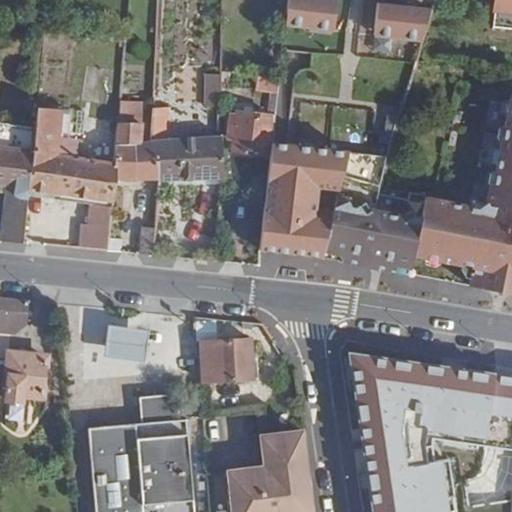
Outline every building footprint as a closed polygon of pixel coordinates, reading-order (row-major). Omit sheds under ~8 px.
[(511,0),(496,0),(495,10),(511,12),(511,0)] [(285,37),(335,43),(339,11),(289,6),(285,37)] [(378,16),(375,47),(419,52),(428,21),(378,16)] [(258,76),(231,73),(229,86),(256,89),(258,76)] [(221,106),(221,76),(208,75),(207,106),(221,106)] [(258,76),(256,89),(256,91),(278,93),(280,78),(258,76)] [(343,178),(321,255),(403,271),(412,266),(414,254),(474,266),(469,285),(511,293),(511,96),(509,96),(493,183),(489,182),(485,202),(476,208),(425,197),(426,195),(409,192),(407,202),(375,194),(377,190),(379,190),(379,187),(343,178)] [(142,106),(118,105),(114,161),(115,161),(113,179),(161,181),(159,140),(142,140),(142,106)] [(61,110),(37,107),(35,123),(50,125),(48,141),(34,140),(32,152),(29,189),(78,196),(84,158),(59,154),(61,114),(61,110)] [(159,140),(161,181),(223,178),(221,138),(168,139),(167,109),(158,109),(159,140)] [(234,139),(232,152),(266,157),(272,113),(237,110),(237,114),(231,114),(221,112),(221,136),(228,138),(234,139)] [(50,125),(35,123),(35,130),(34,140),(48,141),(50,125)] [(34,140),(35,130),(0,124),(0,147),(32,152),(34,140)] [(32,152),(0,147),(0,184),(5,186),(0,241),(23,243),(23,242),(28,195),(29,189),(32,152)] [(383,166),(384,164),(349,154),(343,178),(379,187),(382,188),(383,185),(385,166),(383,166)] [(91,159),(84,158),(78,196),(85,197),(112,201),(113,179),(115,161),(114,161),(91,159)] [(78,196),(29,189),(28,195),(85,203),(85,197),(78,196)] [(85,203),(80,248),(82,248),(85,233),(109,236),(109,232),(111,216),(112,201),(85,197),(85,203)] [(266,202),(260,255),(306,265),(321,209),(296,203),(294,209),(266,202)] [(144,227),(141,254),(153,255),(156,228),(144,227)] [(85,233),(82,248),(83,248),(107,251),(109,238),(109,236),(85,233)] [(25,326),(28,300),(0,297),(0,319),(1,320),(1,324),(25,326)] [(142,329),(143,316),(108,315),(107,327),(142,329)] [(146,337),(106,331),(104,347),(102,362),(142,367),(144,352),(146,337)] [(197,344),(196,335),(183,336),(184,357),(198,355),(197,344)] [(197,344),(198,355),(200,381),(253,377),(251,345),(246,346),(246,341),(197,344)] [(0,350),(0,368),(2,369),(2,375),(6,376),(5,387),(7,388),(6,402),(20,403),(20,396),(45,399),(48,356),(0,350)] [(194,511),(186,419),(179,420),(176,394),(139,397),(141,423),(88,428),(95,511),(194,511)] [(306,511),(303,484),(308,484),(300,432),(260,436),(264,467),(228,471),(232,511),(306,511)]
